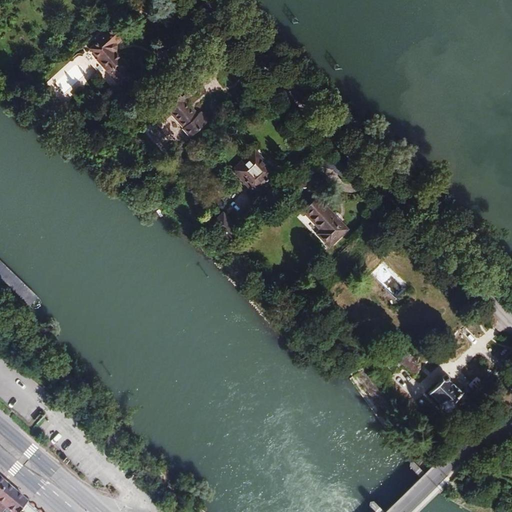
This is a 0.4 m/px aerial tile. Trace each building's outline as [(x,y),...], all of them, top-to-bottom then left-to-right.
[(116,53),(116,46),(128,35),(116,22),(98,39),(100,41),(91,49),(100,58),(98,60),(123,87),(132,78),(125,71),(130,67),(116,53)] [(198,115),(186,103),(203,87),(194,77),(177,93),(176,92),(162,105),(163,106),(154,114),(163,124),(172,116),(184,129),(183,130),(192,139),(210,122),(201,113),(198,115)] [(261,185),(275,172),(254,149),(233,168),(261,198),(268,192),(261,185)] [(217,159),(210,151),(206,155),(213,162),(217,159)] [(347,229),(318,199),(303,212),(321,231),(317,234),(329,247),(347,229)] [(246,227),(228,208),(216,219),(234,238),(246,227)] [(388,355),(399,343),(392,337),(381,348),(388,355)] [(410,355),(400,345),(389,356),(394,361),(396,359),(402,365),(410,355)] [(475,394),(466,385),(461,391),(449,380),(449,376),(449,374),(448,372),(446,371),(444,370),(442,370),(440,370),(438,371),(437,373),(436,374),(436,376),(436,380),(424,392),(436,404),(436,408),(436,410),(437,411),(438,413),(439,414),(441,415),(443,415),(444,415),(446,414),(448,413),(454,407),(459,411),(475,394)] [(30,422),(46,431),(51,421),(36,412),(30,422)] [(44,511),(29,499),(0,473),(0,511),(44,511)]
